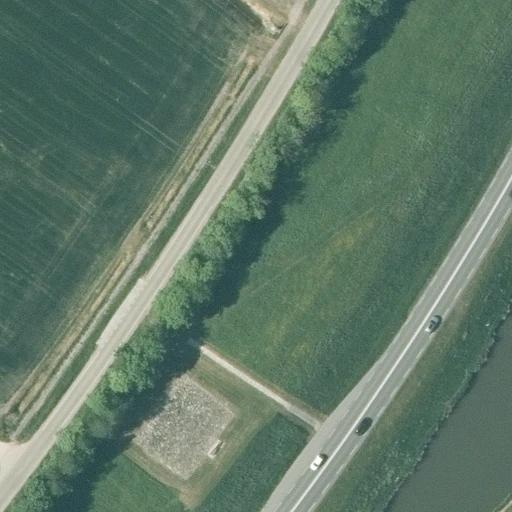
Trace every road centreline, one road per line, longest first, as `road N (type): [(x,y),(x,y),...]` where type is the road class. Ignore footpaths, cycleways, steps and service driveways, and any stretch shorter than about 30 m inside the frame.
road 1 (unclassified): [(0,491),(168,265),(331,0)]
road 2 (primary): [(290,511),(422,325),(511,176)]
